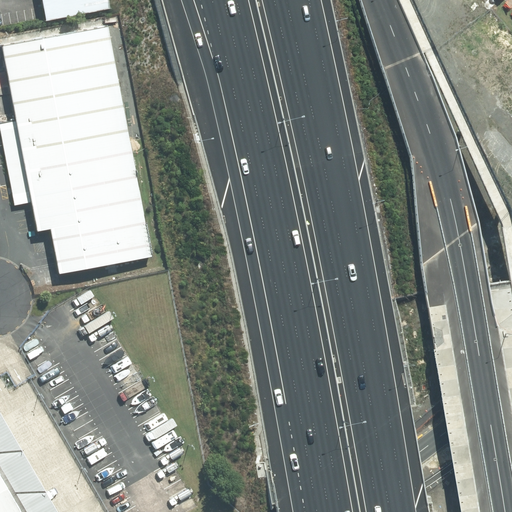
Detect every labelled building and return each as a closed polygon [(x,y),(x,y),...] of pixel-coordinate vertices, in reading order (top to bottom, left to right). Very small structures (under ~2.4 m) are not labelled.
[(37,0),(43,25),(107,13),(104,0),(37,0)] [(511,50),(511,41),(488,11),(396,84),(403,134),(511,50)] [(108,40),(8,57),(19,124),(0,127),(0,160),(9,213),(33,209),(38,239),(51,236),(57,271),(146,256),(108,40)] [(480,323),(488,308),(468,189),(453,178),(414,185),(439,330),(480,323)] [(51,511),(0,425),(0,489),(2,493),(13,511),(51,511)] [(0,511),(13,511),(2,493),(0,489),(0,511)]
